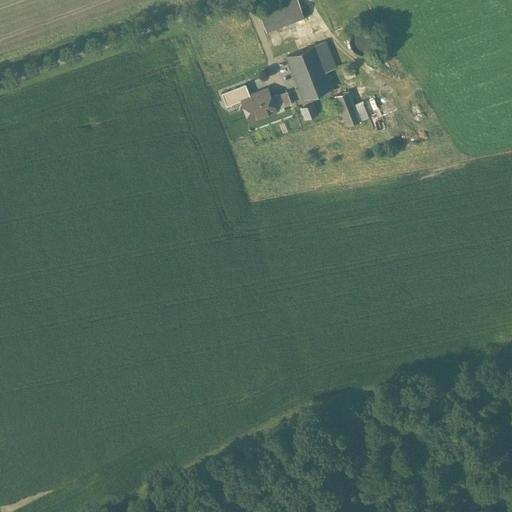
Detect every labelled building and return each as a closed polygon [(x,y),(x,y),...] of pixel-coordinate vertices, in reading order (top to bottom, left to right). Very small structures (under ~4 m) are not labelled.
[(297,0),(293,0),(259,13),(266,30),(304,16),(297,0)] [(376,46),(377,40),(376,35),(373,31),(368,28),(363,27),(357,28),(353,31),(350,36),(349,41),(350,46),(353,51),(358,54),(363,55),(369,54),(373,51),(376,46)] [(325,40),(315,44),(326,71),(336,67),(325,40)] [(315,44),(287,55),(297,82),(326,71),(315,44)] [(326,71),(297,82),(304,98),(332,87),(326,71)] [(267,88),(255,93),(241,99),(249,119),(275,109),(274,106),(270,97),(267,88)] [(287,90),(270,97),(274,106),(282,103),(283,106),(292,103),(287,90)] [(347,90),(336,95),(344,116),(348,125),(359,120),(350,98),(347,90)] [(359,94),(350,98),(359,120),(368,117),(359,94)] [(300,106),(304,118),(319,113),(314,101),(300,106)]
